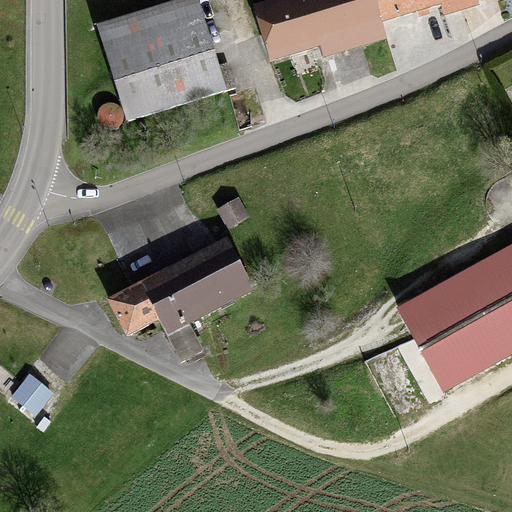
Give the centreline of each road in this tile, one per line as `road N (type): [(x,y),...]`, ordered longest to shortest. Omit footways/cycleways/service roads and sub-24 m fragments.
road 1 (track): [(488,511),(215,402),(0,277)]
road 2 (residential): [(511,29),(419,78),(132,188),(94,198),(32,189)]
road 3 (secondary): [(45,0),(46,121),(32,189)]
